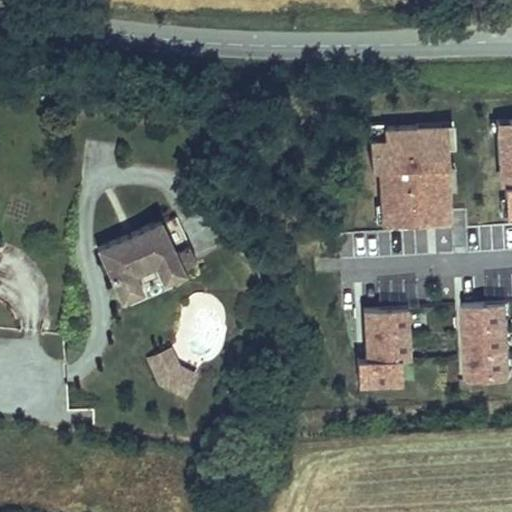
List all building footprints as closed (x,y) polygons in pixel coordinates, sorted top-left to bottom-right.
[(511,108),(493,109),(494,123),(498,122),(501,173),(506,173),(507,187),(504,188),(505,208),(511,207),(511,108)] [(445,112),(389,115),(389,128),(373,128),(373,160),(381,160),(383,194),(392,194),(394,214),(456,210),(454,178),(452,153),(452,136),(446,136),(445,112)] [(104,230),(129,283),(150,273),(170,263),(191,253),(189,249),(182,234),(196,228),(182,199),(169,205),(166,200),(104,230)] [(0,280),(24,240),(0,224),(0,280)] [(196,228),(182,234),(189,249),(203,243),(196,228)] [(511,319),(510,290),(466,293),(471,367),(511,365),(511,319)] [(411,296),(367,298),(370,347),(361,348),(363,375),(405,371),(404,346),(413,346),(411,296)] [(186,349),(178,331),(157,341),(168,366),(193,378),(203,357),(186,349)]
